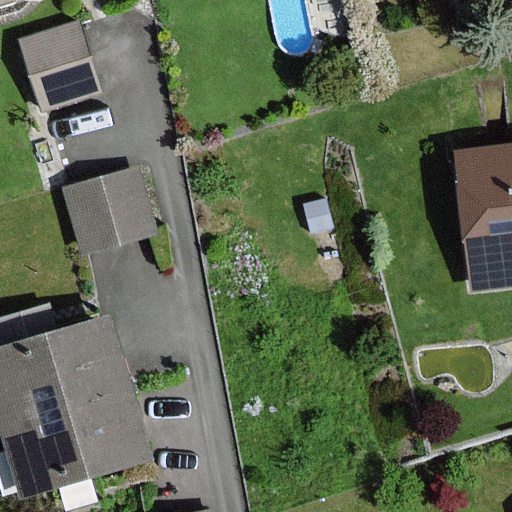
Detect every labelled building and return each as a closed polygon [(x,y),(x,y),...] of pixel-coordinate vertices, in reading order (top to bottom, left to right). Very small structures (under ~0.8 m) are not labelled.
[(96,91),(78,24),(15,40),(33,107),(96,91)] [(511,146),(452,152),(466,292),(511,287),(511,146)] [(164,239),(145,172),(71,193),(90,260),(164,239)] [(104,320),(0,350),(0,426),(125,391),(104,320)] [(145,462),(125,391),(0,426),(0,429),(20,498),(145,462)]
